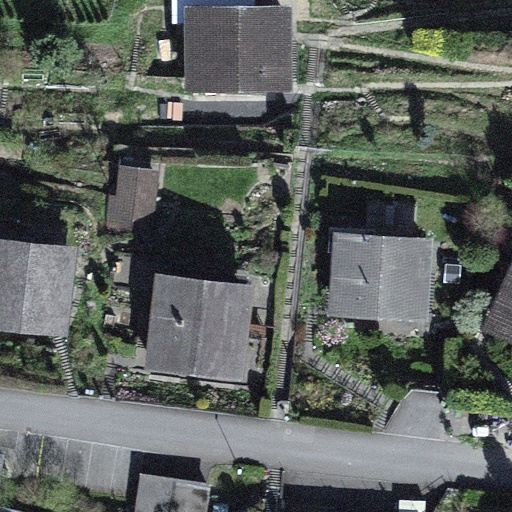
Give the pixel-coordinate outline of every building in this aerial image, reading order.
[(293,2),(186,3),(187,90),(294,89),(293,2)] [(160,169),(120,164),(117,196),(109,195),(105,226),(153,231),(160,169)] [(434,235),(335,229),(330,314),(429,320),(434,235)] [(77,243),(0,235),(0,329),(68,336),(77,243)] [(511,261),(483,329),(511,341),(511,261)] [(254,281),(155,270),(145,368),(243,378),(254,281)]
